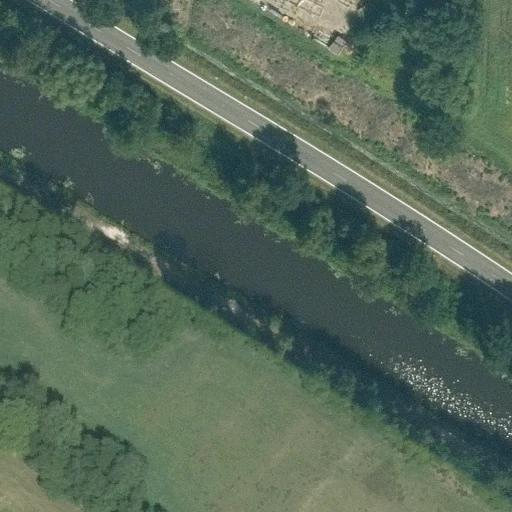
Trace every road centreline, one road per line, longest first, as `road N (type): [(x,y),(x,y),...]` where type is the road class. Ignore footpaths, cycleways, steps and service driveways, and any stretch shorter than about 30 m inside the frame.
road 1 (tertiary): [(511,299),(43,0)]
road 2 (unknown): [(280,0),(459,110)]
